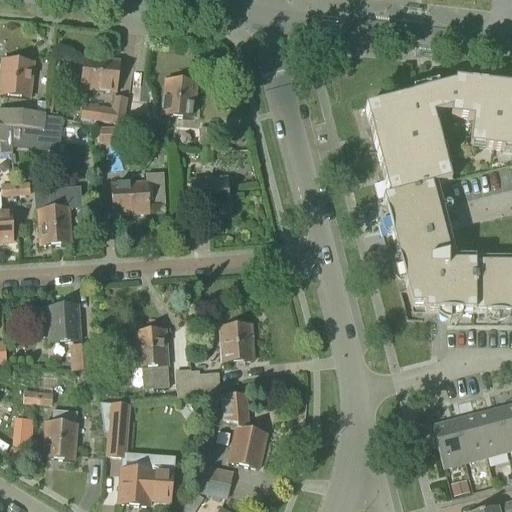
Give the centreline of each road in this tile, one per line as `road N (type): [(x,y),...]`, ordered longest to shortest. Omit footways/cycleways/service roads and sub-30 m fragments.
road 1 (residential): [(0,276),(322,253)]
road 2 (tertiary): [(511,42),(253,14)]
road 3 (residential): [(322,253),(253,14)]
road 4 (residential): [(353,389),(511,365)]
road 5 (residential): [(353,389),(322,253)]
